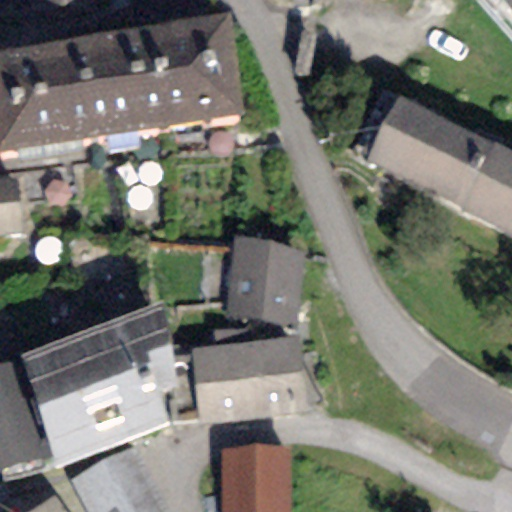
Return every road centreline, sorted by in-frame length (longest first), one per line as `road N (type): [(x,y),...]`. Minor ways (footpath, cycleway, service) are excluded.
road 1 (unclassified): [(244,0),(368,301),(400,348),(453,396),(511,431)]
road 2 (unclassified): [(187,511),(182,468),(191,448),(281,431),(343,437),(500,511)]
